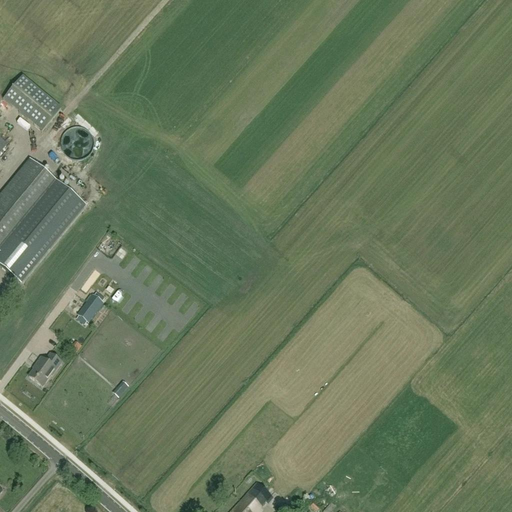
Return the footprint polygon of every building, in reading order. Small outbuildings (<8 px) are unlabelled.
[(4,101),(42,133),(61,110),(23,78),(4,101)] [(85,206),(31,162),(0,200),(0,254),(2,256),(0,257),(0,267),(20,285),(85,206)] [(112,258),(125,262),(127,252),(114,248),(112,258)] [(104,300),(97,294),(94,298),(92,296),(78,316),(89,324),(103,304),(102,303),(104,300)] [(32,339),(38,345),(49,336),(43,329),(32,339)] [(81,348),(75,344),(70,352),(76,356),(81,348)] [(29,356),(34,352),(28,346),(23,351),(29,356)] [(61,364),(50,357),(45,364),(40,360),(35,367),(36,367),(28,379),(42,389),(50,377),(51,378),(61,364)] [(127,388),(121,383),(112,394),(118,399),(127,388)] [(257,485),(232,511),(261,511),(263,510),(262,509),(266,504),(268,506),(273,500),(257,485)] [(331,511),(336,507),(332,503),(323,511),(331,511)]
